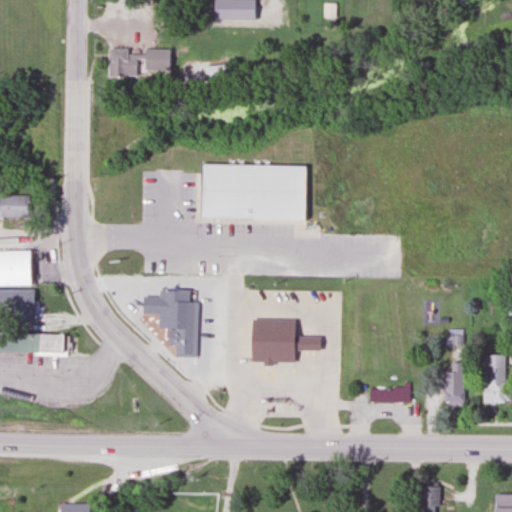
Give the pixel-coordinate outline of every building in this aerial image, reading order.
[(127,50),(106,50),(106,77),(135,77),(135,55),(127,55),(127,50)] [(166,73),(166,50),(141,50),(141,73),(166,73)] [(205,82),(226,80),(225,65),(204,67),(205,82)] [(197,218),(198,163),(305,165),(304,220),(197,218)] [(0,218),(28,219),(28,196),(0,195),(0,218)] [(0,251),(0,285),(31,285),(31,251),(0,251)] [(175,285),(205,285),(204,354),(174,354),(175,285)] [(31,290),(0,290),(0,310),(31,311),(31,290)] [(317,337),(291,336),(291,320),(248,319),(247,363),(291,364),(291,351),(317,352),(317,337)] [(462,329),(445,329),(445,346),(462,346),(462,329)] [(0,351),(60,353),(60,333),(0,332),(0,351)] [(481,356),(481,404),(504,404),(504,356),(481,356)] [(463,406),(463,362),(448,362),(448,370),(442,370),(442,406),(463,406)] [(367,387),(367,403),(411,403),(411,387),(367,387)] [(418,511),(436,511),(437,483),(418,483),(418,511)] [(492,511),(511,511),(511,495),(492,495),(492,511)]
